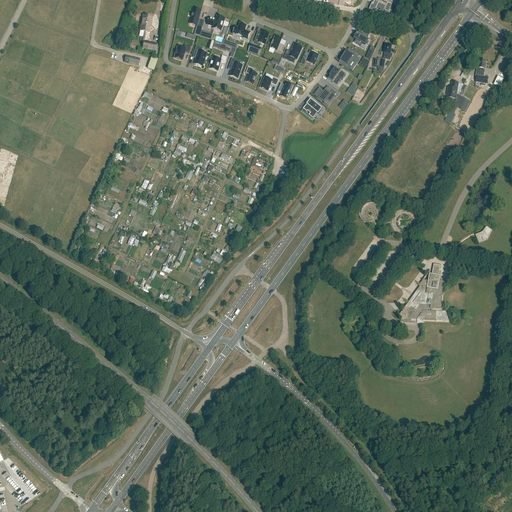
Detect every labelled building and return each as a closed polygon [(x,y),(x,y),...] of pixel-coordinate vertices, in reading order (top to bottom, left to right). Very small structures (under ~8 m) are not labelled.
[(385,11),(389,13),(392,4),(384,1),(382,0),(374,0),(374,1),(373,3),(372,3),(369,10),(375,12),(376,10),(384,13),(385,11)] [(194,9),(191,22),(198,24),(202,11),(194,9)] [(149,33),(152,17),(143,15),(140,31),(149,33)] [(225,21),(225,19),(217,16),(216,20),(210,18),(207,25),(213,27),(213,29),(221,32),(223,26),(225,26),(226,22),(225,21)] [(235,28),(233,35),(242,38),(242,39),(248,41),(251,34),(245,32),(247,26),(244,25),(244,24),(241,23),(241,24),(240,24),(238,29),(235,28)] [(194,35),(200,37),(203,27),(197,26),(194,35)] [(357,37),(354,43),(359,46),(361,43),(364,45),(367,40),(368,34),(363,33),(358,30),(355,36),(357,37)] [(262,32),(261,36),(258,34),(255,42),(258,44),(258,43),(265,46),(269,35),(262,32)] [(280,44),(282,40),(275,37),(270,48),(282,53),(285,46),(280,44)] [(157,45),(144,42),(143,48),(156,51),(157,45)] [(215,42),(214,44),(220,46),(219,49),(225,51),(227,46),(215,42)] [(178,47),(174,59),(182,61),(184,52),(190,54),(192,47),(184,45),(183,49),(178,47)] [(251,45),(248,52),(255,54),(258,47),(251,45)] [(290,62),(292,58),(297,60),(302,48),(294,45),(291,52),(287,50),(283,59),(290,62)] [(391,59),(392,54),(391,54),(391,50),(390,50),(391,46),(385,45),(383,59),(390,60),(390,58),(391,59)] [(196,59),(195,64),(203,67),(207,54),(202,52),(203,48),(197,46),(193,58),(194,57),(196,58),(196,59)] [(339,62),(339,63),(348,68),(353,61),(357,64),(360,60),(357,58),(358,56),(354,53),(353,55),(347,51),(346,53),(345,55),(345,54),(339,62)] [(303,57),(300,64),(305,66),(306,62),(314,66),(319,56),(311,52),(308,59),(303,57)] [(151,69),(155,57),(149,55),(146,68),(151,69)] [(139,65),(140,59),(126,56),(124,62),(139,65)] [(213,58),(209,69),(218,72),(221,63),(225,64),(227,58),(223,57),(221,60),(213,58)] [(238,64),(239,61),(232,59),(229,70),(229,69),(232,69),(231,71),(232,71),(230,76),(238,79),(243,66),(238,64)] [(487,85),(488,78),(484,77),(486,61),(485,61),(486,60),(482,60),(479,60),(479,64),(476,63),(475,68),(477,68),(476,76),(477,77),(476,83),(481,84),(481,86),(484,86),(485,84),(487,85)] [(253,73),(254,70),(248,68),(246,74),(249,75),(246,82),(253,85),(257,75),(253,73)] [(332,72),(327,79),(334,83),(335,84),(339,79),(339,80),(340,79),(342,80),(346,75),(340,71),(341,70),(340,71),(335,68),(332,72)] [(504,88),(508,79),(496,75),(492,83),(504,88)] [(265,78),(260,88),(268,91),(271,84),(277,86),(279,80),(273,78),(272,81),(265,78)] [(458,95),(464,85),(458,84),(458,83),(452,82),(451,88),(448,88),(447,98),(447,100),(447,101),(450,101),(451,100),(451,99),(455,99),(456,94),(458,95)] [(281,84),(278,90),(282,91),(280,97),(280,96),(287,99),(287,100),(294,86),(293,86),(286,83),(287,83),(286,83),(285,85),(281,84)] [(354,84),(347,93),(351,95),(357,86),(354,84)] [(320,89),(315,94),(319,97),(319,98),(324,103),(326,100),(330,103),(335,97),(336,98),(338,95),(332,90),(330,93),(326,89),(324,92),(320,89)] [(465,112),(471,101),(458,95),(456,98),(451,109),(449,112),(453,115),(455,112),(457,108),(465,112)] [(310,113),(310,114),(309,115),(310,116),(313,119),(314,118),(317,114),(318,114),(323,109),(317,105),(311,100),(307,104),(303,109),(307,112),(308,111),(310,113)] [(182,146),(175,144),(172,152),(179,155),(180,150),(184,151),(185,148),(182,146)] [(232,209),(230,214),(235,216),(234,218),(239,221),(244,211),(238,208),(237,211),(232,209)] [(483,234),(484,235),(477,238),(479,244),(488,241),(492,232),(488,228),(483,234)] [(165,237),(163,243),(174,247),(176,242),(165,237)] [(219,261),(221,255),(211,251),(209,257),(219,261)] [(442,290),(438,289),(440,276),(438,276),(440,266),(434,265),(432,275),(429,274),(429,277),(428,281),(424,280),(423,280),(430,271),(419,286),(420,287),(421,287),(421,289),(420,289),(418,291),(420,293),(413,303),(410,301),(408,302),(398,315),(402,318),(404,319),(403,321),(405,323),(410,323),(410,321),(417,321),(417,324),(423,325),(423,321),(449,322),(449,319),(445,312),(441,312),(441,310),(442,310),(443,291),(443,289),(445,283),(443,289),(442,290)] [(248,506),(250,504),(241,494),(239,496),(248,506)]
